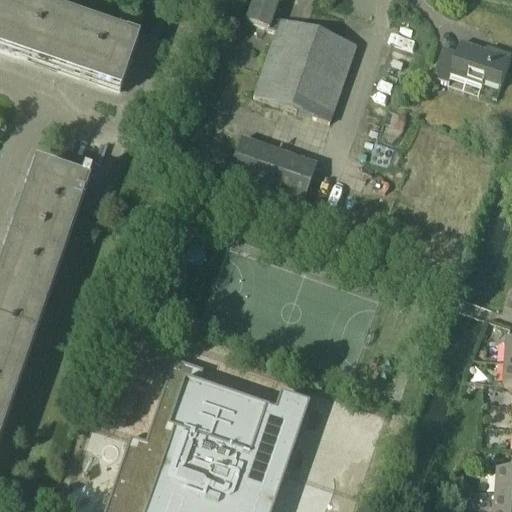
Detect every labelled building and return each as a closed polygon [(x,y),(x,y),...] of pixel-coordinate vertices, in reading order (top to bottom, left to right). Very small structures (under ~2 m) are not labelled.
[(329,128),(355,52),(280,25),(279,27),(271,24),(277,7),(256,0),(254,0),(245,26),(276,37),(253,101),(329,128)] [(122,48),(111,44),(0,5),(0,53),(121,95),(137,47),(124,42),(122,48)] [(501,91),(511,59),(494,53),(494,55),(462,44),(458,56),(443,51),(433,81),(449,87),(451,79),(483,90),(485,85),(501,91)] [(0,329),(29,339),(60,248),(77,200),(82,202),(87,189),(90,180),(81,177),(78,186),(38,172),(0,281),(0,329)] [(0,423),(8,401),(29,339),(0,329),(0,423)] [(201,376),(171,365),(143,447),(128,442),(104,511),(271,511),(283,479),(287,480),(310,412),(278,401),(272,417),(196,391),(201,376)] [(511,368),(504,368),(502,391),(511,391),(511,368)] [(511,500),(511,476),(497,476),(495,499),(511,500)] [(511,511),(511,500),(495,499),(494,511),(511,511)]
